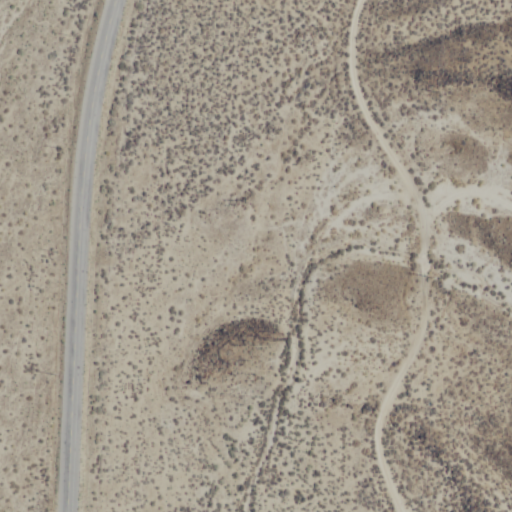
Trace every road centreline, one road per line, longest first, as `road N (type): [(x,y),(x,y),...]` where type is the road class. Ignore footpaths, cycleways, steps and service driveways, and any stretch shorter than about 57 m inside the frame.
road 1 (track): [(362,0),(349,43),(365,113),(408,182),(425,233),(415,344),(393,381),(378,433),(401,511)]
road 2 (tertiary): [(118,0),(87,135),(69,511)]
